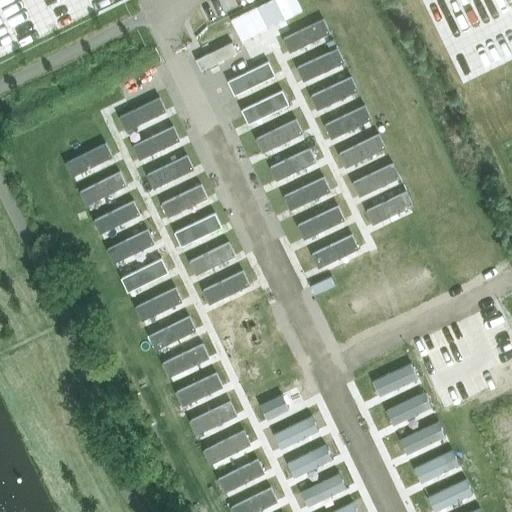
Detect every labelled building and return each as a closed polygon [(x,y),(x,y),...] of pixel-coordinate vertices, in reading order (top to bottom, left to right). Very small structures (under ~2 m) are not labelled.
[(322,17),(283,37),(289,50),(329,30),(322,17)] [(336,46),(296,66),(303,79),(343,59),(336,46)] [(268,59),(228,79),(235,92),(239,90),(248,86),(274,73),(268,59)] [(350,75),(310,94),(317,107),(357,88),(350,75)] [(282,88),(242,108),(249,121),(288,101),(282,88)] [(159,95),(120,115),(126,128),(166,108),(159,95)] [(364,104),(324,123),(331,136),(370,117),(364,104)] [(296,117),(256,137),(263,150),(302,130),(296,117)] [(173,124),(134,144),(140,157),(180,137),(173,124)] [(378,132),(338,152),(345,165),(384,146),(378,132)] [(104,138),(65,158),(71,171),(111,151),(104,138)] [(310,146),(270,166),(277,179),(316,159),(310,146)] [(187,153),(148,172),(154,185),(194,166),(187,153)] [(392,161),(352,181),(359,194),(398,174),(392,161)] [(118,167),(79,186),(85,200),(125,180),(118,167)] [(324,175),(284,194),(291,207),(330,188),(324,175)] [(201,182),(162,201),(168,214),(208,195),(201,182)] [(406,190),(366,210),(373,223),(412,203),(406,190)] [(133,196),(93,215),(99,228),(139,209),(133,196)] [(338,204),(298,223),(305,236),(344,217),(338,204)] [(215,211),(176,230),(182,243),(222,224),(215,211)] [(146,224),(107,244),(113,257),(153,238),(146,224)] [(352,232),(312,252),(318,265),(358,246),(352,232)] [(229,239),(190,259),(196,272),(236,253),(229,239)] [(160,253),(121,273),(127,286),(167,266),(160,253)] [(243,268),(203,288),(210,301),(250,282),(243,268)] [(174,282),(135,302),(141,315),(181,295),(174,282)] [(188,311),(149,330),(155,344),(195,324),(188,311)] [(203,344),(164,363),(170,377),(210,357),(203,344)] [(409,353),(370,373),(376,386),(416,367),(409,353)] [(217,373),(177,392),(184,405),(223,386),(217,373)] [(423,382),(384,401),(390,415),(430,396),(423,382)] [(278,397),(260,406),(267,420),(285,412),(278,397)] [(231,402),(191,421),(198,434),(238,415),(231,402)] [(342,428),(359,420),(352,405),(335,414),(342,428)] [(437,411),(398,430),(404,443),(444,424),(437,411)] [(314,417),(274,436),(281,449),(320,430),(314,417)] [(245,430),(205,450),(212,463),(251,444),(245,430)] [(451,440),(411,459),(418,472),(458,453),(451,440)] [(328,445),(288,465),(295,478),(334,459),(328,445)] [(259,459),(219,478),(226,492),(265,473),(259,459)] [(465,469),(426,488),(432,501),(472,482),(465,469)] [(342,474),(302,493),(308,507),(348,488),(342,474)] [(273,488),(233,507),(235,511),(257,511),(279,501),(273,488)] [(479,497),(448,511),(482,511),(485,511),(479,497)] [(359,511),(356,503),(337,511),(359,511)]
